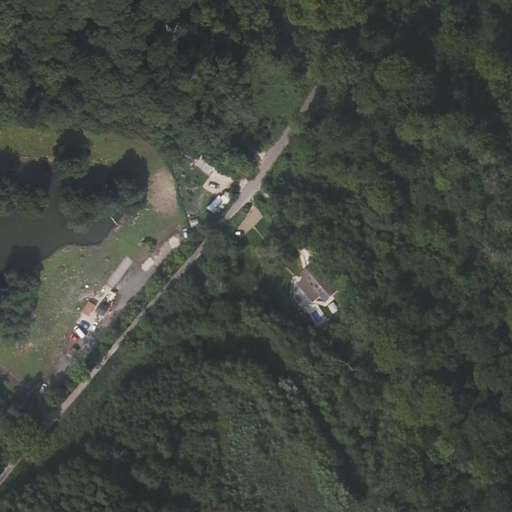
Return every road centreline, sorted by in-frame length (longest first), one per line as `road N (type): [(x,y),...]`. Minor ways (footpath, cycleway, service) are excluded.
road 1 (unclassified): [(0,474),(255,184),(369,0)]
road 2 (track): [(246,145),(175,82),(123,0)]
road 3 (track): [(48,416),(39,403),(48,377),(145,270)]
road 4 (track): [(261,176),(246,145),(259,73),(292,0)]
